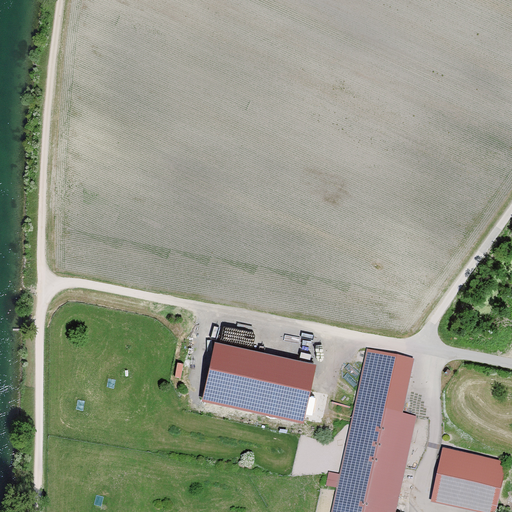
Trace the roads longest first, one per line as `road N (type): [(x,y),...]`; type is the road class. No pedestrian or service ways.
road 1 (track): [(417,347),(39,284)]
road 2 (track): [(39,284),(60,0)]
road 3 (track): [(39,284),(37,511)]
road 4 (track): [(511,211),(417,347)]
